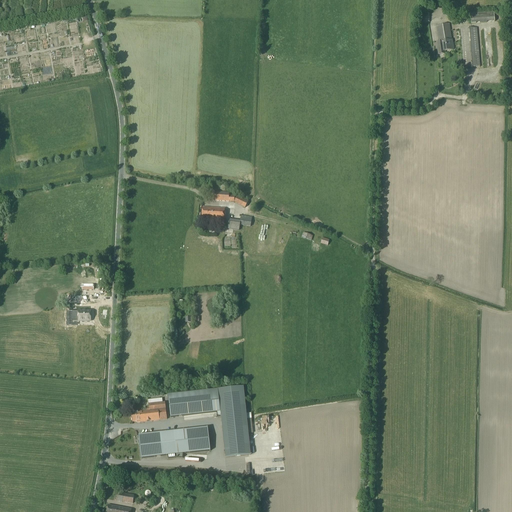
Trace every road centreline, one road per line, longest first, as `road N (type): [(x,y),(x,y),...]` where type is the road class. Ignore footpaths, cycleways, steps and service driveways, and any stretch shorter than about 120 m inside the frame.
road 1 (tertiary): [(92,511),(108,428),(122,120),(90,0)]
road 2 (track): [(464,97),(436,96),(425,107),(377,114),(368,511)]
